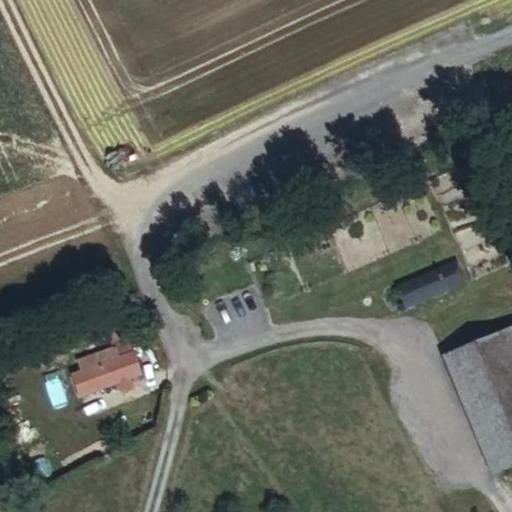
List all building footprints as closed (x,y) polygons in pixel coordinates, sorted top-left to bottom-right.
[(444,154),(449,168),(483,155),(477,140),(444,154)] [(462,248),(419,266),(424,277),(441,270),(457,263),(466,284),(476,280),(462,248)] [(457,263),(441,270),(450,291),(466,284),(457,263)] [(406,309),(450,291),(441,270),(424,277),(397,288),(406,309)] [(511,330),(463,350),(510,467),(511,466),(511,330)] [(510,467),(463,350),(448,356),(496,473),(510,467)] [(134,353),(87,369),(95,391),(141,376),(134,353)]
